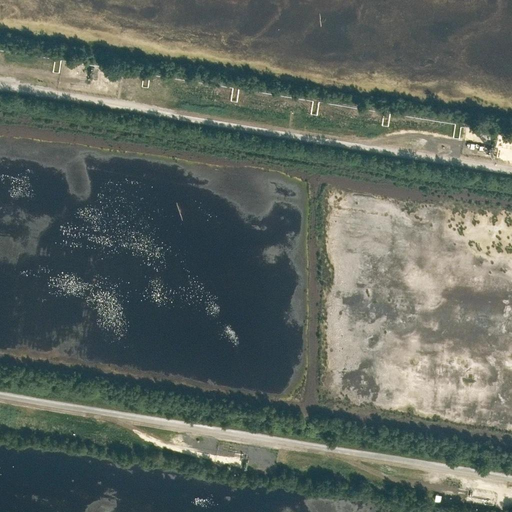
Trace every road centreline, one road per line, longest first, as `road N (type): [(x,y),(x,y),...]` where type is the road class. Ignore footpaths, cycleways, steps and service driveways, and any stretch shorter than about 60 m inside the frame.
road 1 (track): [(0,80),(511,164)]
road 2 (track): [(511,475),(0,391)]
